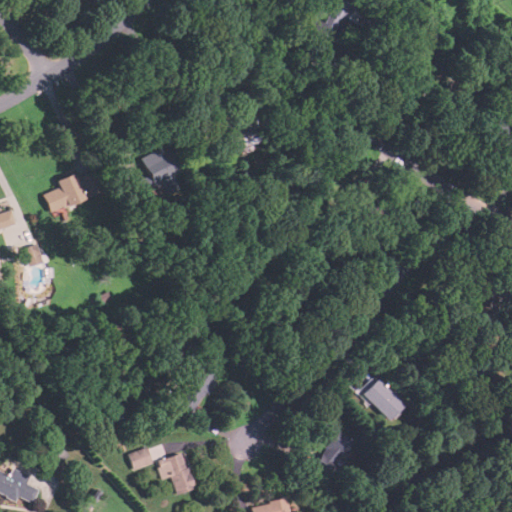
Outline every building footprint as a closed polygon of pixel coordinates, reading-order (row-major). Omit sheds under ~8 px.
[(312,35),(330,0),(335,0),(357,11),(338,48),(312,35)] [(473,93),(454,120),(432,105),(451,78),(473,93)] [(214,151),(209,118),(252,112),(257,145),(214,151)] [(511,156),(487,136),(502,119),(511,127),(511,156)] [(135,163),(164,149),(178,177),(149,191),(135,163)] [(140,159),(134,161),(132,153),(122,155),(127,175),(131,174),(132,179),(144,176),(140,159)] [(51,213),(40,187),(72,174),(82,200),(51,213)] [(342,200),(359,176),(387,196),(370,219),(342,200)] [(0,204),(6,203),(13,226),(0,229),(0,204)] [(26,266),(41,262),(35,243),(20,248),(26,266)] [(466,305),(470,274),(499,278),(494,309),(466,305)] [(270,330),(254,310),(276,292),(293,312),(270,330)] [(187,417),(168,404),(197,361),(216,374),(187,417)] [(357,391),(375,375),(406,410),(388,426),(357,391)] [(322,477),(350,443),(335,431),(307,465),(322,477)] [(59,460),(64,453),(53,445),(48,452),(59,460)] [(148,462),(143,447),(125,453),(130,468),(148,462)] [(172,494),(190,489),(179,452),(153,460),(158,478),(167,476),(172,494)] [(0,494),(26,505),(34,486),(0,471),(0,494)] [(285,511),(283,498),(246,505),(247,511),(285,511)]
